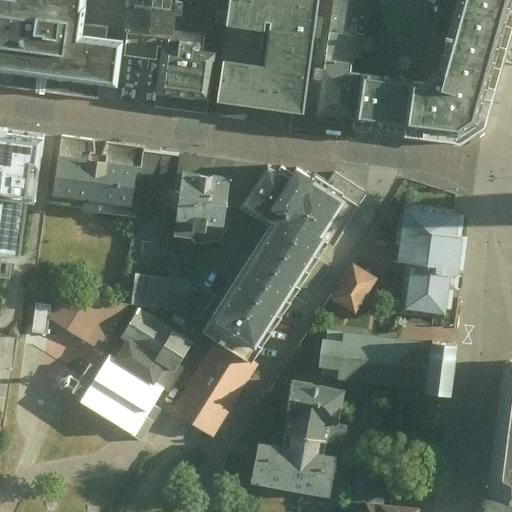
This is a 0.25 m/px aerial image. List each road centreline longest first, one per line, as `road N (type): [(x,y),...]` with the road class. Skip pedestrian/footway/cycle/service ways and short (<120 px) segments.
road 1 (residential): [(508,166),(0,102)]
road 2 (residential): [(457,511),(481,305),(509,249)]
